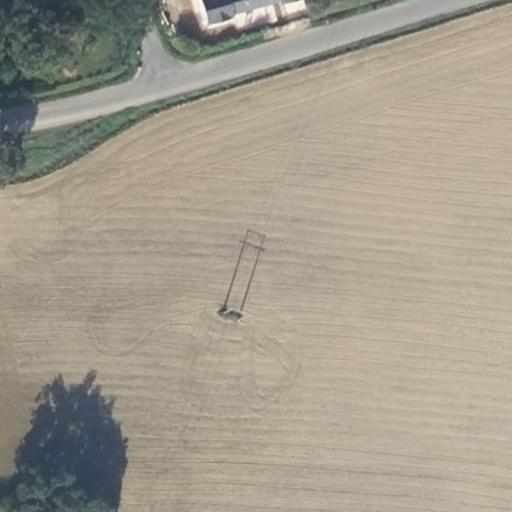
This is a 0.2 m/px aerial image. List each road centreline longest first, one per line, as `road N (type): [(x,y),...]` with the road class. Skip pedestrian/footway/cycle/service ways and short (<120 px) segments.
road 1 (unclassified): [(156,84),(440,0)]
road 2 (unclassified): [(0,119),(156,84)]
